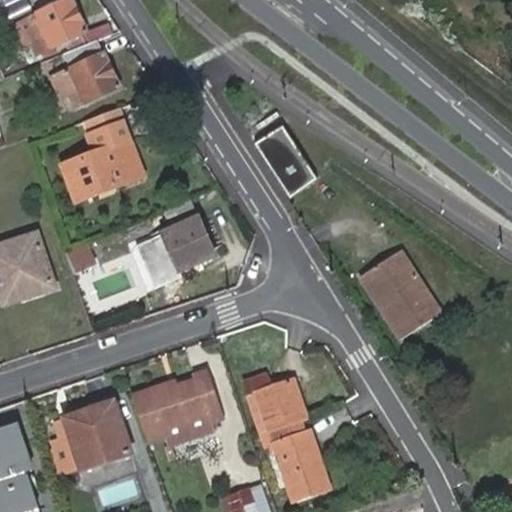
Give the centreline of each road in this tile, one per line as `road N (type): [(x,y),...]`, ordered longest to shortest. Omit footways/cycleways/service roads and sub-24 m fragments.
road 1 (secondary): [(248,0),(511,203)]
road 2 (residential): [(303,273),(229,315),(0,389)]
road 3 (residential): [(129,0),(303,273)]
road 4 (residential): [(451,511),(303,273)]
road 5 (secondary): [(511,167),(314,1)]
